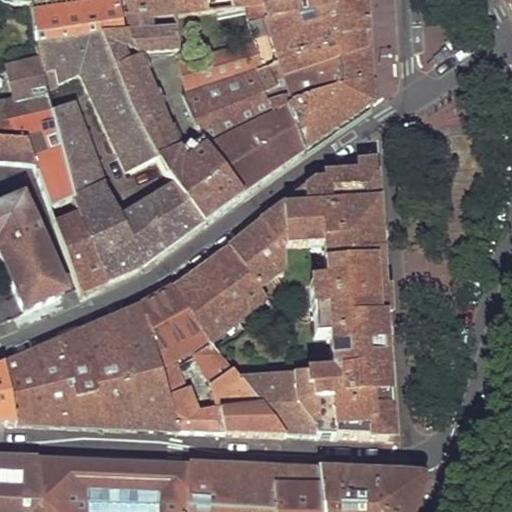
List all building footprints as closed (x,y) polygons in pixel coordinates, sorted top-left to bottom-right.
[(0,0),(0,5),(26,9),(25,0),(0,0)] [(25,0),(26,9),(29,47),(98,38),(124,31),(116,0),(92,3),(91,0),(25,0)] [(126,0),(133,29),(150,26),(148,10),(170,7),(169,0),(126,0)] [(169,0),(170,7),(172,15),(243,7),(265,6),(263,0),(169,0)] [(365,8),(364,0),(315,0),(315,2),(265,6),(243,7),(254,44),(178,59),(184,91),(265,67),(277,64),(367,37),(365,8)] [(170,184),(203,224),(221,211),(240,197),(203,145),(178,154),(137,59),(166,54),(166,51),(177,48),(172,23),(150,26),(133,29),(124,31),(98,38),(152,160),(170,184)] [(368,60),(367,37),(277,64),(287,99),(289,105),(369,82),(368,60)] [(98,38),(29,47),(34,67),(41,93),(73,78),(123,176),(152,160),(98,38)] [(0,149),(19,152),(29,176),(45,212),(65,203),(46,117),(41,93),(34,67),(3,75),(8,105),(0,106),(0,149)] [(179,93),(203,145),(269,116),(265,106),(277,101),(265,67),(184,91),(179,93)] [(370,95),(369,82),(289,105),(287,99),(277,101),(301,154),(336,131),(371,107),(370,95)] [(270,176),(301,154),(277,101),(265,106),(269,116),(203,145),(240,197),(270,176)] [(168,250),(203,224),(170,184),(117,217),(100,189),(68,108),(46,117),(65,203),(72,219),(105,288),(134,276),(168,250)] [(0,171),(29,176),(19,152),(0,149),(0,171)] [(261,414),(279,439),(336,441),(393,443),(389,392),(383,291),(377,203),(374,165),(356,166),(356,174),(323,177),(324,185),(311,186),(304,191),(277,209),(279,212),(263,223),(261,221),(226,248),(257,292),(284,273),(283,251),(308,249),(323,259),(325,283),(310,284),(314,339),(329,338),(331,375),(238,383),(261,414)] [(0,271),(22,316),(61,297),(17,206),(0,212),(0,271)] [(91,294),(105,288),(72,219),(49,229),(75,290),(79,300),(91,294)] [(199,269),(170,291),(206,341),(226,324),(230,329),(265,303),(257,292),(226,248),(199,269)] [(202,352),(210,346),(206,341),(170,291),(154,300),(140,308),(158,368),(170,360),(172,363),(197,346),(202,352)] [(25,358),(3,368),(16,429),(56,430),(137,433),(177,435),(160,376),(158,368),(140,308),(70,338),(25,358)] [(160,376),(177,435),(200,435),(223,436),(219,416),(261,414),(238,383),(218,356),(210,346),(202,352),(193,358),(210,385),(216,410),(198,412),(191,393),(185,394),(174,369),(160,376)] [(0,368),(0,428),(2,428),(16,429),(3,368),(0,368)] [(279,439),(261,414),(219,416),(223,436),(251,438),(279,439)] [(45,511),(40,463),(0,460),(0,511),(45,511)] [(45,511),(186,511),(188,469),(114,466),(40,463),(45,511)] [(319,511),(316,475),(252,472),(188,469),(186,511),(319,511)] [(370,478),(316,475),(319,511),(413,511),(424,481),(396,479),(370,478)]
